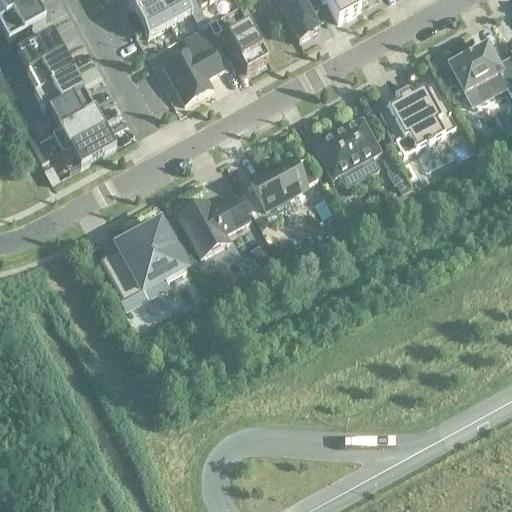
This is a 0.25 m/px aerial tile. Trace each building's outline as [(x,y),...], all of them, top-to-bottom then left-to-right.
[(0,0),(0,23),(32,6),(28,0),(0,0)] [(150,0),(133,0),(126,4),(125,3),(124,4),(135,24),(141,34),(146,43),(147,42),(146,42),(167,30),(150,0)] [(190,19),(179,0),(150,0),(167,30),(188,19),(188,20),(190,19)] [(309,38),(316,34),(317,34),(309,18),(317,13),(309,0),(304,0),(300,3),(299,1),(277,12),(297,47),(310,40),(309,38)] [(349,0),(316,0),(320,6),(324,4),(336,26),(358,14),(349,0)] [(379,2),(378,0),(349,0),(358,14),(379,2)] [(0,35),(6,46),(43,26),(32,6),(0,23),(0,35)] [(135,24),(128,27),(134,38),(141,34),(135,24)] [(266,64),(246,29),(221,43),(229,59),(233,57),(244,76),(266,64)] [(187,55),(160,70),(182,110),(210,95),(205,84),(220,75),(199,37),(182,46),(187,55)] [(14,58),(25,78),(61,59),(50,39),(14,58)] [(446,76),(445,79),(451,90),(454,91),(456,90),(461,99),(462,98),(470,112),(504,93),(511,107),(511,69),(508,63),(495,70),(484,50),(470,57),(468,58),(469,58),(462,62),(461,62),(460,63),(446,71),(448,75),(446,76)] [(61,59),(25,78),(35,97),(36,97),(71,78),(66,69),(67,68),(62,60),(61,59)] [(35,97),(31,99),(42,119),(43,118),(82,97),(71,78),(36,97),(35,97)] [(5,89),(0,91),(0,97),(4,105),(11,101),(5,89)] [(385,114),(377,118),(386,133),(383,134),(392,149),(406,141),(413,155),(425,149),(426,151),(432,148),(431,146),(442,140),(442,139),(453,133),(446,120),(448,118),(440,104),(438,105),(429,90),(422,94),(422,93),(421,93),(419,90),(408,96),(407,96),(405,97),(406,97),(397,102),(397,101),(395,103),(383,109),(385,113),(385,114)] [(43,118),(53,137),(92,116),(82,97),(43,118)] [(18,131),(25,127),(19,116),(12,120),(18,131)] [(53,137),(50,139),(60,158),(67,154),(102,135),(92,116),(53,137)] [(360,125),(311,151),(329,185),(354,172),(360,184),(376,175),(370,163),(378,159),(360,125)] [(25,127),(18,131),(25,143),(32,139),(25,127)] [(67,154),(78,174),(113,155),(102,135),(67,154)] [(39,169),(46,165),(40,154),(33,158),(39,169)] [(391,160),(381,165),(385,173),(395,168),(391,160)] [(289,163),(247,186),(263,215),(267,213),(273,224),(299,210),(293,199),(305,193),(304,191),(315,185),(303,163),(292,169),(289,163)] [(50,173),(43,176),(50,189),(57,185),(50,173)] [(404,185),(395,190),(395,191),(399,198),(408,193),(404,185)] [(204,205),(175,221),(198,263),(227,247),(223,240),(247,226),(233,202),(209,215),(204,205)] [(183,277),(157,229),(145,235),(144,231),(127,240),(129,244),(115,251),(117,255),(98,265),(121,307),(162,284),(164,288),(183,277)] [(265,250),(251,258),(260,274),(273,267),(265,250)]
